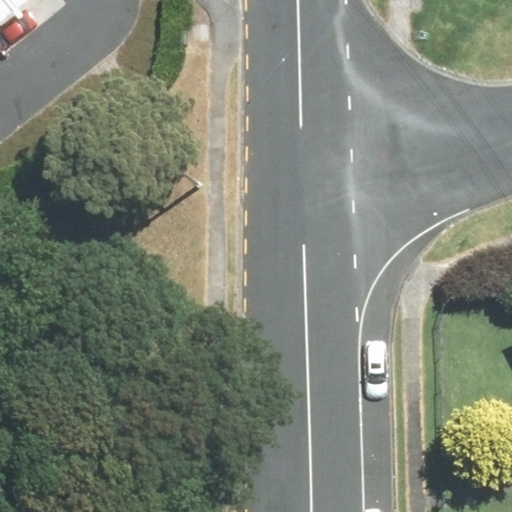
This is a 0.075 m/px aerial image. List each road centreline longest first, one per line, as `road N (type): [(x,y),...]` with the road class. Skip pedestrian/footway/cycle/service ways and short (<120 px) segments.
road 1 (unclassified): [(307,212),(316,511)]
road 2 (residential): [(511,138),(307,212)]
road 3 (unclassified): [(299,0),(307,212)]
